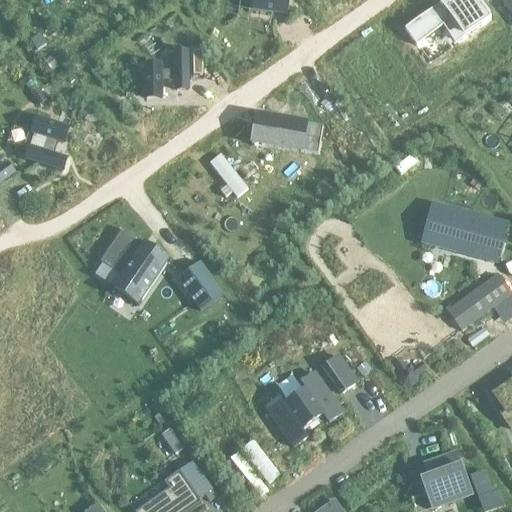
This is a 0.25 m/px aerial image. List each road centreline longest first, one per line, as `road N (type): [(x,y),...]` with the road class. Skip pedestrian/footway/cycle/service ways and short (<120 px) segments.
road 1 (residential): [(388,0),(54,227),(0,243)]
road 2 (residential): [(511,338),(266,511)]
